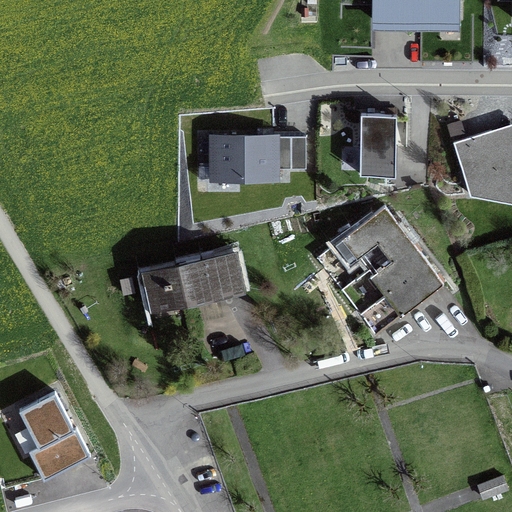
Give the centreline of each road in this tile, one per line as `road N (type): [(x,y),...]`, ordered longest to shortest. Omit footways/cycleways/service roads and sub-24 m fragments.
road 1 (residential): [(511,367),(425,346),(124,418)]
road 2 (residential): [(259,91),(348,82),(511,83)]
road 3 (residential): [(124,418),(0,227)]
